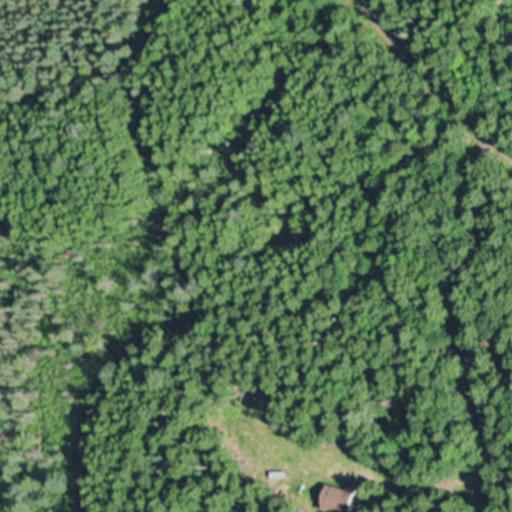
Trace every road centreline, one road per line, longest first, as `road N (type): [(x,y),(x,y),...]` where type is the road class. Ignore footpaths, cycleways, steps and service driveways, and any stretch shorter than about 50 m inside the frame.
road 1 (residential): [(448,99),(428,274),(472,401),(468,511)]
road 2 (residential): [(361,0),(448,99),(511,149)]
